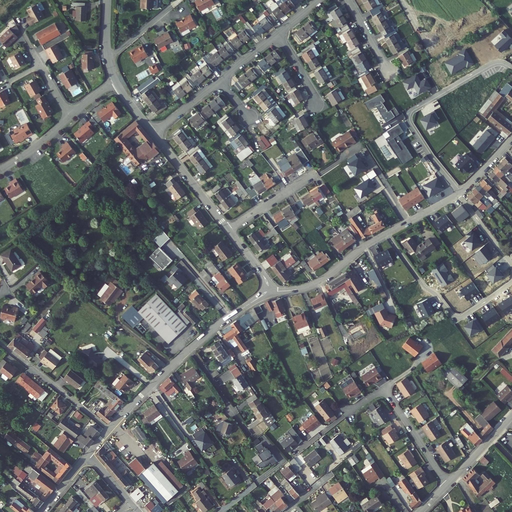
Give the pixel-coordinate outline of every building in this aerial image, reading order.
[(81,3),(80,16),(90,17),(91,3),(89,3),(89,0),(76,0),(77,2),(81,3)] [(292,10),(284,0),(274,8),(281,18),(284,15),(284,16),(292,10)] [(283,0),(284,0),(292,10),(299,4),(298,4),(301,1),(300,0),(283,0)] [(342,0),(341,0),(335,4),(341,15),(349,11),(345,3),(344,4),(342,0)] [(372,0),(371,0),(362,5),(366,13),(367,13),(369,16),(376,12),(374,9),(377,7),(372,0)] [(29,16),(33,23),(48,14),(44,8),(43,9),(39,2),(30,7),(33,12),(33,11),(34,13),(29,16)] [(274,8),(272,6),(269,9),(270,11),(264,16),(266,19),(272,26),(279,20),(278,20),(281,18),(274,8)] [(203,20),(197,9),(191,13),(191,14),(183,19),(188,27),(195,23),(196,25),(201,22),(201,21),(203,20)] [(353,18),(349,11),(341,15),(338,17),(344,28),(347,26),(354,21),(352,18),(353,18)] [(382,23),(376,12),(369,16),(371,19),(370,19),(374,27),(382,23)] [(317,18),(310,24),(315,30),(325,22),(321,17),(318,19),(317,18)] [(259,25),(255,19),(252,21),(254,24),(259,30),(262,28),(264,31),(272,26),(266,19),(259,25)] [(58,20),(39,31),(45,41),(64,30),(58,20)] [(353,36),(361,32),(357,24),(356,25),(354,21),(347,26),(353,36)] [(385,21),(382,23),(374,27),(379,35),(379,34),(381,38),(391,32),(385,21)] [(254,24),(245,31),(250,38),(256,33),(256,32),(259,30),(254,24)] [(315,30),(310,24),(303,29),(304,30),(301,32),(305,38),(309,35),(311,37),(317,33),(315,30)] [(13,26),(2,36),(10,45),(14,41),(14,40),(16,38),(17,38),(21,34),(13,26)] [(166,32),(161,35),(166,44),(180,36),(175,27),(171,29),(172,30),(166,33),(166,32)] [(243,28),(235,34),(238,37),(245,31),(243,28)] [(243,43),(250,38),(245,31),(238,37),(235,39),(240,45),(243,43)] [(511,42),(511,39),(504,31),(500,35),(502,37),(494,46),(501,54),(511,42)] [(366,40),(361,32),(353,36),(359,48),(367,44),(365,40),(366,40)] [(382,41),(387,49),(398,43),(392,32),(391,32),(381,38),(383,41),(382,41)] [(235,39),(225,47),(230,53),(237,48),(237,47),(240,45),(235,39)] [(318,40),(308,46),(310,49),(309,49),(314,57),(321,52),(324,50),(318,40)] [(59,41),(48,47),(52,53),(53,53),(57,60),(67,54),(59,41)] [(155,52),(149,41),(141,46),(140,45),(136,48),(142,59),(155,52)] [(398,43),(387,49),(391,56),(395,54),(397,57),(404,54),(398,43)] [(215,50),(218,53),(225,47),(223,44),(215,50)] [(367,44),(359,48),(356,50),(362,60),(373,54),(369,47),(367,44)] [(223,59),(230,53),(225,47),(218,53),(215,55),(220,61),(222,59),(223,59)] [(94,48),(86,49),(87,51),(86,52),(86,56),(84,56),(85,61),(86,61),(87,67),(98,65),(97,59),(96,59),(94,48)] [(23,49),(13,54),(19,65),(29,60),(23,49)] [(270,55),(263,60),(268,67),(280,57),(276,51),(270,55)] [(473,64),(466,51),(444,63),(452,76),(473,64)] [(328,64),(321,52),(314,57),(318,65),(319,64),(321,68),(328,64)] [(377,61),(373,54),(362,60),(366,67),(365,68),(367,71),(374,67),(372,64),(377,61)] [(410,64),(404,54),(396,58),(402,68),(410,64)] [(206,62),(208,65),(214,72),(220,67),(217,64),(220,61),(215,55),(206,62)] [(163,60),(156,63),(160,70),(166,66),(163,60)] [(256,66),(253,69),(258,75),(268,67),(263,60),(256,66)] [(286,80),(290,78),(297,73),(292,67),(290,64),(280,70),(286,80)] [(330,67),(328,64),(321,68),(320,68),(326,78),(334,74),(333,74),(336,72),(333,65),(330,67)] [(206,78),(214,72),(208,65),(198,74),(203,80),(206,78)] [(73,67),(63,73),(66,79),(67,79),(71,85),(80,80),(78,76),(79,74),(76,70),(75,71),(73,67)] [(362,74),(372,90),(384,83),(375,67),(367,71),(362,74)] [(250,71),(243,76),(248,83),(258,75),(253,69),(250,71)] [(165,72),(145,88),(149,92),(148,92),(155,102),(162,96),(155,88),(169,77),(165,72)] [(203,80),(198,74),(195,76),(192,73),(185,79),(188,81),(193,88),(200,83),(200,82),(203,80)] [(301,81),(297,73),(290,78),(296,88),(302,84),(300,81),(301,81)] [(421,81),(417,74),(402,82),(407,90),(414,86),(419,95),(432,88),(426,78),(421,81)] [(38,76),(29,82),(35,92),(37,91),(42,88),(45,87),(40,78),(39,78),(38,76)] [(236,83),(233,85),(238,91),(248,83),(243,76),(236,82),(236,83)] [(188,81),(178,89),(183,96),(186,93),(187,94),(193,88),(188,81)] [(262,92),(267,99),(273,93),(266,84),(260,89),(262,92)] [(309,95),(303,84),(296,88),(301,97),(302,99),(309,95)] [(345,85),(335,90),(341,100),(351,95),(345,85)] [(510,89),(504,85),(497,93),(511,105),(511,96),(507,93),(510,89)] [(8,87),(0,90),(0,96),(4,104),(13,99),(9,91),(10,91),(8,87)] [(296,88),(292,90),(298,99),(301,97),(296,88)] [(51,98),(47,91),(45,93),(41,95),(43,100),(39,102),(42,107),(43,108),(48,116),(54,113),(54,110),(57,109),(57,108),(55,104),(54,104),(50,98),(51,98)] [(501,99),(493,92),(476,113),(506,136),(511,128),(511,121),(510,124),(492,111),(501,99)] [(223,95),(217,100),(222,106),(231,99),(226,93),(223,95)] [(281,104),(273,93),(267,99),(272,106),(273,105),(275,108),(281,104)] [(386,102),(381,93),(365,103),(369,110),(376,105),(386,121),(398,114),(395,108),(388,112),(383,104),(386,102)] [(169,106),(162,96),(155,102),(160,108),(161,108),(163,111),(169,106)] [(107,105),(101,110),(107,119),(116,113),(118,116),(120,115),(123,115),(123,112),(125,111),(116,99),(111,103),(110,103),(111,104),(108,105),(107,105)] [(222,106),(217,100),(209,106),(210,106),(207,109),(212,115),(222,106)] [(289,114),(281,104),(275,109),(279,115),(277,117),(277,119),(278,120),(280,121),(289,114)] [(206,108),(197,116),(202,123),(212,115),(207,109),(206,108)] [(233,126),(242,119),(236,112),(236,113),(233,110),(225,116),(233,126)] [(308,111),(298,117),(305,127),(315,122),(308,111)] [(437,123),(431,114),(420,120),(426,130),(437,123)] [(85,125),(78,131),(84,139),(91,133),(92,133),(97,129),(94,126),(97,123),(92,118),(85,124),(85,125)] [(247,126),(242,119),(233,126),(241,136),(247,131),(245,128),(247,126)] [(35,130),(30,120),(26,122),(25,121),(22,123),(21,125),(16,127),(17,130),(13,132),(17,139),(21,137),(22,139),(26,136),(25,134),(28,133),(28,134),(35,130)] [(137,164),(147,156),(149,159),(160,150),(136,121),(115,137),(114,138),(137,164)] [(271,122),(267,126),(272,134),(277,129),(271,122)] [(404,132),(398,123),(382,134),(403,165),(413,158),(398,136),(404,132)] [(180,133),(186,140),(192,135),(184,125),(178,129),(181,132),(180,133)] [(260,129),(265,136),(269,133),(264,127),(260,129)] [(321,127),(306,136),(312,147),(328,137),(321,127)] [(360,137),(353,127),(345,133),(343,133),(341,134),(340,136),(336,139),(342,149),(347,145),(350,143),(353,141),(354,142),(360,137)] [(256,141),(248,130),(247,131),(241,136),(249,146),(256,141)] [(495,139),(486,131),(472,147),(482,155),(495,139)] [(199,145),(192,135),(186,140),(191,147),(191,146),(194,149),(199,145)] [(260,138),(261,140),(258,142),(263,150),(271,146),(264,135),(260,138)] [(67,145),(60,150),(67,159),(79,148),(70,138),(65,143),(67,145)] [(195,153),(201,160),(207,155),(211,152),(202,142),(199,145),(194,149),(196,152),(195,153)] [(309,160),(314,156),(309,149),(296,158),(301,166),(309,160)] [(211,152),(207,155),(215,164),(218,162),(211,152)] [(358,159),(355,154),(347,160),(349,164),(347,165),(355,177),(367,169),(360,159),(358,159)] [(474,162),(465,154),(454,166),(462,174),(474,162)] [(215,164),(207,155),(201,160),(208,169),(215,164)] [(296,158),(289,162),(291,165),(288,167),(292,172),(301,166),(296,158)] [(504,160),(500,164),(511,176),(511,167),(511,166),(511,161),(509,158),(506,162),(504,160)] [(511,176),(500,164),(496,168),(506,179),(508,177),(511,180),(511,176)] [(286,175),(290,172),(285,165),(282,167),(286,175)] [(283,177),(286,175),(282,167),(278,169),(283,177)] [(506,185),(510,181),(506,179),(496,168),(492,172),(508,188),(507,190),(510,193),(511,191),(511,189),(509,187),(506,185)] [(275,171),(268,176),(273,184),(282,178),(279,173),(277,174),(275,171)] [(490,178),(486,182),(491,187),(497,182),(506,191),(507,190),(508,188),(492,172),(488,176),(490,178)] [(26,188),(19,176),(12,180),(14,182),(12,183),(18,193),(26,188)] [(268,176),(262,180),(264,183),(261,184),(265,190),(273,184),(268,176)] [(444,189),(438,177),(422,186),(429,198),(444,189)] [(171,184),(180,196),(188,190),(179,178),(171,184)] [(331,190),(335,187),(330,179),(325,182),(331,190)] [(376,189),(369,179),(354,189),(361,199),(376,189)] [(249,180),(242,185),(244,188),(248,185),(249,187),(253,184),(249,180)] [(481,183),(478,187),(494,203),(496,201),(491,195),(495,191),(491,187),(486,182),(485,181),(482,184),(481,183)] [(257,182),(253,184),(259,193),(262,190),(257,182)] [(18,193),(12,183),(7,186),(13,196),(18,193)] [(228,184),(222,188),(228,196),(237,189),(232,183),(229,185),(228,184)] [(324,183),(316,188),(321,196),(330,190),(324,183)] [(240,187),(237,189),(228,196),(235,204),(247,195),(240,187)] [(478,187),(474,191),(477,194),(481,199),(484,201),(485,199),(491,205),(494,203),(478,187)] [(316,188),(302,197),(307,206),(321,196),(316,188)] [(421,199),(416,190),(397,202),(402,211),(421,199)] [(481,199),(477,194),(473,198),(477,204),(481,199)] [(297,200),(287,206),(293,215),(300,210),(298,207),(300,205),(302,207),(305,205),(301,198),(297,201),(297,200)] [(366,231),(367,233),(388,219),(379,205),(376,207),(375,206),(372,207),(377,215),(367,221),(360,210),(367,206),(363,199),(350,208),(357,219),(366,231)] [(469,215),(462,205),(452,213),(459,223),(469,215)] [(287,206),(279,211),(283,217),(284,216),(287,219),(293,215),(287,206)] [(193,214),(202,226),(211,219),(201,207),(193,214)] [(452,224),(445,215),(435,223),(442,232),(452,224)] [(276,219),(273,221),(277,228),(281,226),(276,219)] [(366,231),(357,219),(345,228),(353,240),(366,231)] [(308,220),(302,224),(306,230),(312,226),(308,220)] [(262,227),(256,231),(262,239),(271,233),(266,226),(263,229),(262,227)] [(353,240),(345,228),(335,234),(344,246),(353,240)] [(482,242),(472,230),(466,235),(468,238),(463,242),(471,252),(482,242)] [(276,239),(271,233),(262,239),(269,248),(274,244),(272,242),(276,239)] [(225,238),(217,244),(227,258),(236,251),(230,244),(229,244),(225,238)] [(429,238),(426,240),(432,249),(435,247),(429,238)] [(410,240),(401,246),(408,256),(412,253),(419,262),(424,259),(422,256),(432,249),(426,240),(415,248),(410,240)] [(328,245),(322,250),(327,258),(336,252),(332,247),(331,248),(328,245)] [(384,250),(379,252),(384,262),(397,256),(392,245),(386,248),(386,249),(384,250)] [(494,256),(485,245),(475,253),(484,264),(494,256)] [(150,257),(163,270),(172,260),(159,247),(150,257)] [(293,261),(294,259),(298,256),(295,252),(289,256),(287,254),(284,256),(279,249),(273,253),(284,267),(293,261)] [(319,264),(327,258),(322,250),(313,256),(319,264)] [(13,252),(3,258),(14,274),(23,268),(13,252)] [(271,267),(278,262),(272,255),(266,259),(271,267)] [(308,256),(305,258),(313,268),(316,266),(308,256)] [(212,275),(218,271),(211,261),(205,265),(212,275)] [(232,266),(243,281),(250,275),(248,272),(249,271),(246,266),(244,267),(239,261),(232,266)] [(297,266),(293,261),(284,267),(289,274),(295,270),(294,268),(297,266)] [(165,283),(168,280),(178,289),(187,279),(181,273),(182,271),(175,264),(161,279),(165,283)] [(454,281),(443,264),(431,271),(442,288),(454,281)] [(496,268),(493,265),(485,271),(488,273),(487,275),(494,284),(504,276),(497,266),(496,268)] [(368,287),(357,267),(352,269),(351,267),(346,270),(350,278),(354,276),(361,290),(368,287)] [(378,292),(383,290),(374,269),(369,272),(378,292)] [(334,279),(329,281),(332,287),(350,278),(346,270),(333,277),(334,279)] [(388,285),(382,272),(378,275),(384,287),(388,285)] [(51,286),(41,274),(35,280),(36,281),(27,289),(35,297),(44,289),(46,291),(51,286)] [(99,300),(108,308),(118,295),(119,296),(122,293),(118,289),(120,286),(114,281),(112,284),(111,283),(108,287),(105,285),(97,296),(100,299),(99,300)] [(223,290),(229,297),(238,289),(232,282),(223,290)] [(480,293),(472,282),(460,290),(468,301),(480,293)] [(190,295),(203,307),(204,305),(206,307),(210,303),(204,297),(203,297),(196,290),(190,295)] [(324,291),(320,292),(321,294),(312,297),(316,307),(318,310),(328,306),(327,302),(329,301),(324,291)] [(141,312),(170,345),(189,328),(160,295),(141,312)] [(180,300),(183,303),(189,297),(186,295),(180,300)] [(511,311),(511,295),(499,304),(506,315),(511,311)] [(287,307),(283,296),(275,299),(274,299),(268,301),(272,313),(277,312),(280,319),(286,317),(283,309),(287,307)] [(434,314),(427,299),(416,304),(424,319),(434,314)] [(183,308),(192,318),(198,313),(188,303),(183,308)] [(393,310),(389,303),(379,308),(385,319),(396,323),(398,317),(399,318),(401,312),(394,309),(394,310),(393,310)] [(9,306),(5,305),(1,318),(7,319),(7,318),(13,319),(12,320),(17,321),(20,308),(13,306),(13,308),(9,307),(9,306)] [(501,318),(493,308),(481,316),(489,327),(501,318)] [(311,322),(306,309),(295,314),(299,326),(300,326),(301,330),(312,326),(311,322)] [(228,326),(234,335),(235,334),(256,320),(251,310),(238,319),(239,320),(235,323),(234,322),(228,326)] [(28,323),(32,326),(38,318),(35,316),(28,323)] [(135,318),(143,327),(145,324),(138,316),(135,318)] [(42,318),(32,329),(37,334),(47,322),(42,318)] [(481,330),(474,321),(464,327),(471,337),(481,330)] [(44,328),(50,332),(54,327),(49,322),(44,328)] [(228,326),(218,333),(227,345),(228,345),(233,342),(235,345),(240,353),(243,351),(244,350),(237,339),(234,335),(228,326)] [(11,344),(17,348),(31,332),(25,327),(11,344)] [(17,348),(24,353),(37,337),(31,332),(17,348)] [(414,332),(406,341),(418,352),(427,342),(423,339),(423,340),(414,332)] [(511,333),(497,349),(503,354),(511,344),(511,333)] [(24,353),(29,357),(42,341),(37,337),(24,353)] [(213,358),(222,352),(224,350),(222,347),(220,348),(216,343),(208,348),(213,356),(212,357),(213,358)] [(53,349),(50,346),(43,354),(46,357),(53,349)] [(88,346),(80,354),(97,370),(104,362),(88,346)] [(157,358),(143,346),(138,352),(148,360),(147,361),(150,363),(151,362),(152,363),(157,358)] [(425,357),(431,367),(445,359),(439,348),(435,350),(436,352),(425,357)] [(50,360),(58,366),(65,358),(53,349),(45,358),(49,361),(50,360)] [(222,352),(229,362),(231,360),(230,359),(227,354),(225,352),(224,350),(222,352)] [(217,362),(221,367),(229,362),(222,352),(213,358),(216,362),(217,362)] [(255,370),(248,359),(243,362),(251,373),(255,370)] [(456,359),(447,367),(461,384),(471,376),(461,364),(456,359)] [(4,363),(0,368),(0,373),(8,380),(16,371),(11,367),(10,369),(4,363)] [(185,367),(180,371),(191,385),(196,382),(191,376),(199,371),(194,363),(186,369),(185,367)] [(71,376),(81,384),(87,376),(74,366),(67,375),(70,378),(71,376)] [(115,380),(124,387),(128,380),(130,382),(135,376),(125,369),(115,380)] [(375,382),(380,379),(373,369),(358,378),(364,388),(375,381),(375,382)] [(24,377),(20,374),(13,383),(17,386),(18,385),(24,377)] [(167,376),(159,384),(166,392),(170,388),(176,394),(181,389),(167,376)] [(245,386),(238,376),(230,381),(237,392),(245,386)] [(28,381),(24,377),(18,385),(35,400),(42,392),(28,381)] [(414,392),(405,378),(397,383),(405,397),(414,392)] [(511,381),(509,378),(499,389),(506,396),(510,392),(511,393),(511,392),(511,381)] [(115,396),(111,402),(116,406),(124,396),(102,379),(99,383),(115,396)] [(359,393),(349,379),(338,387),(346,400),(353,396),(353,397),(359,393)] [(252,395),(246,387),(243,390),(249,398),(252,395)] [(45,395),(42,392),(35,400),(39,403),(45,395)] [(496,394),(483,407),(490,414),(503,401),(496,394)] [(244,401),(247,405),(255,400),(252,395),(244,401)] [(430,412),(422,399),(412,406),(414,409),(415,409),(421,418),(430,412)] [(58,416),(64,408),(55,400),(48,408),(58,416)] [(98,409),(110,418),(114,412),(112,411),(116,406),(111,402),(107,406),(98,400),(92,407),(97,410),(98,409)] [(253,416),(262,410),(258,405),(255,400),(247,405),(253,414),(252,415),(253,416)] [(146,414),(141,418),(146,425),(151,420),(151,419),(161,411),(154,402),(148,406),(149,407),(143,412),(146,414)] [(328,412),(320,402),(312,408),(323,421),(326,419),(331,415),(329,412),(328,412)] [(487,420),(480,427),(486,433),(497,421),(490,414),(483,407),(482,406),(477,411),(487,420)] [(377,427),(386,421),(378,407),(377,408),(374,410),(369,413),(371,416),(370,417),(370,418),(371,420),(372,420),(373,419),(376,423),(374,424),(377,427)] [(262,410),(271,424),(273,422),(264,408),(263,409),(262,410)] [(266,429),(271,424),(262,410),(253,416),(253,417),(254,417),(257,421),(260,419),(266,429)] [(36,425),(42,417),(40,416),(34,424),(36,425)] [(306,434),(318,424),(312,416),(299,426),(300,427),(305,433),(306,434)] [(440,432),(432,417),(423,423),(425,426),(426,426),(433,437),(440,432)] [(77,435),(78,433),(61,420),(56,427),(73,439),(86,448),(98,435),(89,427),(81,437),(77,435)] [(467,420),(464,424),(479,439),(486,433),(480,427),(473,421),(470,424),(467,420)] [(233,424),(219,421),(216,432),(230,436),(233,424)] [(38,427),(36,425),(34,424),(30,430),(34,433),(38,427)] [(141,443),(147,438),(138,426),(132,430),(141,443)] [(390,430),(387,426),(378,432),(381,436),(390,430)] [(459,428),(455,430),(461,439),(464,436),(459,428)] [(296,436),(290,429),(285,433),(288,437),(278,445),(285,454),(295,445),(291,440),(296,436)] [(394,433),(392,429),(390,430),(381,436),(387,445),(396,439),(393,434),(394,433)] [(69,444),(73,440),(62,432),(56,440),(52,446),(51,447),(61,454),(68,444),(69,444)] [(217,450),(205,432),(195,439),(200,447),(199,447),(201,451),(203,450),(206,453),(211,454),(217,450)] [(10,443),(13,439),(6,433),(3,437),(10,443)] [(300,442),(296,436),(291,440),(295,445),(296,446),(300,442)] [(337,457),(346,450),(336,436),(327,443),(330,446),(329,447),(337,457)] [(326,443),(322,437),(317,441),(322,447),(326,443)] [(28,448),(15,439),(15,440),(13,439),(10,443),(25,455),(28,450),(27,449),(28,448)] [(451,451),(444,439),(436,444),(439,449),(440,448),(446,458),(452,455),(451,451)] [(107,442),(98,455),(103,461),(115,451),(107,442)] [(354,451),(362,445),(360,442),(352,448),(354,451)] [(187,454),(179,460),(186,469),(195,462),(195,463),(199,460),(190,448),(185,451),(187,454)] [(255,466),(258,471),(267,464),(269,467),(275,463),(270,456),(269,457),(266,454),(268,453),(265,449),(264,450),(262,448),(255,453),(257,455),(256,456),(260,462),(255,466)] [(56,485),(70,468),(47,449),(40,458),(36,463),(33,467),(39,472),(42,468),(49,459),(57,466),(53,471),(57,474),(54,477),(51,481),(56,485)] [(115,451),(103,461),(109,468),(117,461),(120,458),(115,451)] [(301,460),(308,468),(319,459),(312,451),(301,460)] [(409,454),(406,451),(396,457),(405,470),(414,464),(408,455),(409,454)] [(29,458),(36,463),(40,458),(34,452),(29,458)] [(137,456),(130,462),(165,501),(180,488),(154,460),(147,467),(137,456)] [(367,456),(363,458),(368,466),(372,463),(367,456)] [(484,464),(478,458),(468,469),(475,476),(483,489),(493,479),(495,481),(498,478),(497,477),(500,473),(489,461),(485,465),(491,471),(484,478),(479,469),(484,464)] [(294,474),(299,470),(292,460),(287,464),(288,466),(294,474)] [(122,467),(117,461),(109,468),(114,474),(122,467)] [(235,471),(227,461),(221,466),(226,473),(221,477),(224,481),(226,481),(230,488),(235,484),(236,486),(241,482),(234,472),(235,471)] [(377,480),(382,477),(372,463),(368,466),(359,472),(361,475),(367,485),(376,478),(377,480)] [(30,469),(26,466),(22,471),(27,475),(26,477),(32,482),(30,485),(42,494),(41,496),(45,499),(54,488),(30,469)] [(288,466),(284,469),(279,473),(285,480),(291,475),(294,478),(296,476),(294,474),(288,466)] [(128,473),(122,467),(114,474),(120,480),(128,473)] [(16,478),(21,481),(25,476),(14,468),(10,473),(16,478)] [(51,474),(42,468),(39,472),(51,481),(54,477),(57,474),(53,471),(51,474)] [(423,476),(418,468),(407,475),(416,490),(426,483),(422,477),(423,476)] [(133,480),(128,473),(120,480),(125,487),(131,482),(133,480)] [(83,483),(92,493),(101,485),(92,474),(83,483)] [(291,475),(285,480),(288,483),(294,478),(291,475)] [(411,502),(406,506),(411,511),(419,503),(400,476),(393,480),(391,477),(384,481),(389,488),(396,484),(403,495),(406,493),(411,502)] [(29,501),(33,496),(13,481),(12,480),(10,483),(16,487),(14,490),(29,501)] [(276,490),(277,491),(284,499),(288,504),(297,496),(283,480),(280,483),(280,484),(279,485),(280,486),(281,485),(285,489),(283,490),(288,495),(287,497),(279,487),(276,490)] [(345,497),(337,484),(329,489),(330,490),(327,492),(334,502),(337,500),(338,501),(345,497)] [(108,492),(101,485),(92,493),(85,499),(96,511),(100,511),(104,509),(95,499),(96,498),(97,499),(101,496),(102,497),(108,492)] [(196,496),(194,498),(203,509),(211,503),(202,492),(203,491),(200,488),(199,488),(197,485),(191,489),(193,492),(193,493),(196,496)] [(80,486),(77,489),(82,495),(85,492),(80,486)] [(268,499),(277,491),(276,490),(274,487),(265,495),(268,499)] [(71,491),(64,499),(72,508),(78,502),(76,500),(79,497),(71,491)] [(284,499),(277,491),(268,499),(269,499),(272,503),(279,511),(285,506),(281,501),(284,499)] [(503,495),(501,492),(493,498),(495,501),(503,495)] [(317,499),(309,505),(313,511),(317,511),(329,504),(322,494),(316,498),(317,499)] [(36,509),(42,503),(37,499),(33,496),(29,501),(28,502),(36,509)] [(365,498),(357,504),(362,511),(369,511),(379,505),(374,497),(367,501),(365,498)] [(155,504),(149,498),(143,503),(149,510),(155,504)] [(64,499),(57,508),(62,511),(65,511),(66,511),(65,511),(68,511),(72,508),(64,499)] [(272,503),(269,499),(260,507),(264,511),(267,509),(269,511),(278,511),(279,511),(272,503)] [(13,501),(7,508),(11,511),(29,511),(27,510),(26,511),(13,501)]
